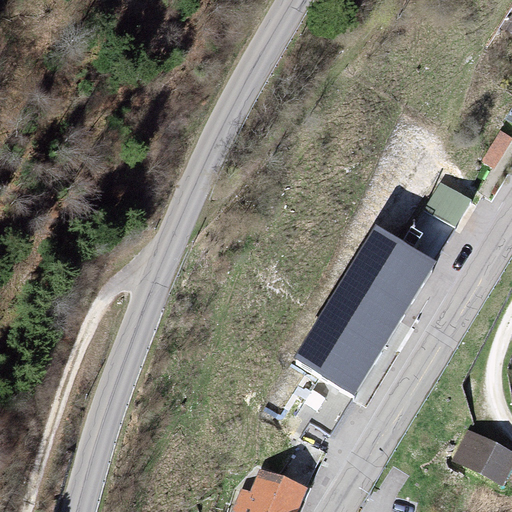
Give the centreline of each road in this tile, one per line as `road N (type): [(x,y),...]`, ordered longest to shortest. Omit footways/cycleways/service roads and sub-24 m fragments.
road 1 (secondary): [(79,511),(173,234),(230,105),(294,0)]
road 2 (secondary): [(511,218),(332,511)]
road 3 (track): [(173,234),(227,197),(394,0)]
road 4 (track): [(164,257),(114,287),(87,324),(23,511)]
road 5 (track): [(511,314),(492,377),(511,430)]
